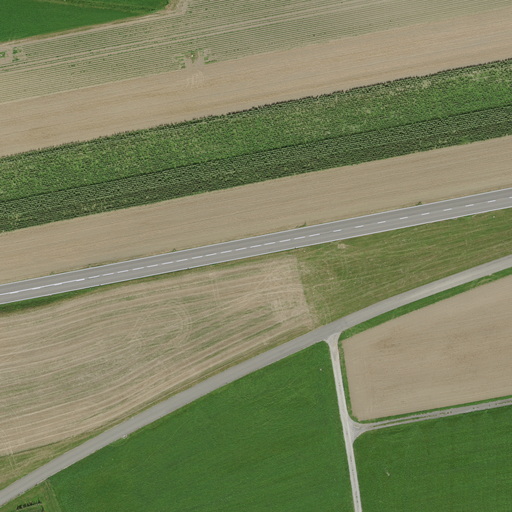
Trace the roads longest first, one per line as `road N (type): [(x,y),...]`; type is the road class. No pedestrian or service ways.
road 1 (unclassified): [(511,261),(386,305),(176,401),(0,501)]
road 2 (primary): [(0,296),(511,197)]
road 3 (track): [(333,330),(359,511)]
road 4 (track): [(511,403),(347,432)]
